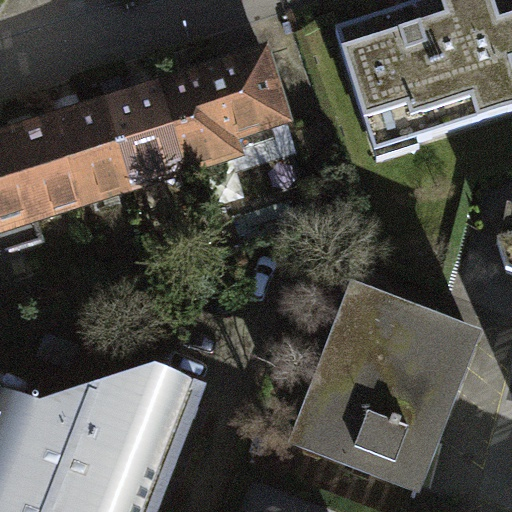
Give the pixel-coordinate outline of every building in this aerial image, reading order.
[(413,10),(334,34),(362,124),(407,110),(417,140),(511,111),(511,71),(511,67),(511,66),(511,21),(498,25),(490,0),(439,0),(441,8),(415,16),(413,10)] [(158,89),(183,170),(233,155),(237,170),(294,153),(264,57),(158,89)] [(183,170),(158,89),(106,106),(132,187),(183,170)] [(106,106),(55,122),(81,203),(132,187),(106,106)] [(31,219),(81,203),(55,122),(0,139),(0,253),(39,241),(31,219)] [(506,274),(511,276),(511,236),(497,242),(506,274)] [(353,293),(298,443),(414,489),(473,338),(353,293)] [(0,511),(145,511),(192,390),(145,370),(29,406),(0,394),(0,511)]
